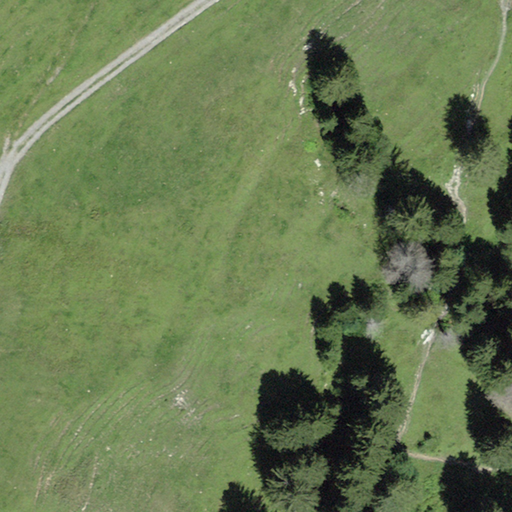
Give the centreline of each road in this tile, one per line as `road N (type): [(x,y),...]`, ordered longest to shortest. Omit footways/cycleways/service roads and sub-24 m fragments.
road 1 (track): [(0,183),(34,133),(208,0)]
road 2 (track): [(9,164),(17,127),(92,0)]
